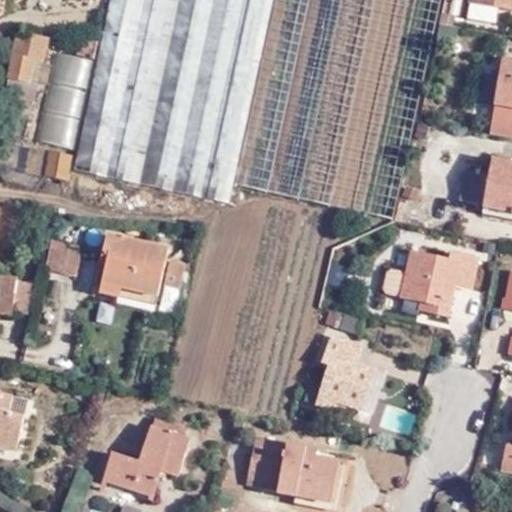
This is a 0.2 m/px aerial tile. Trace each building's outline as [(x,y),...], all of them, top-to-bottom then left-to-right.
[(109,0),(76,192),(229,220),(267,0),(109,0)] [(249,187),(288,0),(278,0),(237,185),(249,187)] [(310,0),(288,0),(249,187),(268,191),(310,0)] [(310,0),(268,191),(299,197),(343,0),(310,0)] [(375,0),(343,0),(299,197),(330,204),(375,0)] [(375,0),(330,204),(361,211),(408,0),(375,0)] [(441,0),(408,0),(361,211),(394,218),(441,0)] [(511,0),(471,0),(469,15),(493,19),(496,4),(511,7),(511,0)] [(14,113),(34,117),(41,86),(30,84),(36,61),(45,62),(51,39),(21,33),(8,97),(16,99),(14,113)] [(80,54),(95,58),(98,43),(95,43),(90,44),(86,46),(82,50),(80,54)] [(38,141),(77,150),(95,63),(57,54),(38,141)] [(511,64),(508,63),(499,109),(493,137),(511,139),(511,64)] [(28,174),(70,182),(75,157),(33,149),(28,174)] [(464,206),(487,210),(511,214),(511,165),(495,162),(492,180),(469,176),(464,206)] [(511,214),(487,210),(485,220),(511,224),(511,214)] [(99,285),(153,297),(163,251),(103,236),(92,284),(99,285)] [(42,272),(56,276),(62,246),(49,243),(42,272)] [(78,250),(62,246),(56,276),(71,279),(78,250)] [(430,308),(451,313),(459,284),(474,288),(482,257),(457,252),(455,258),(417,249),(406,294),(432,300),(430,308)] [(181,262),(162,258),(156,284),(175,287),(181,262)] [(13,313),(30,316),(35,285),(18,282),(18,278),(3,275),(0,291),(0,316),(12,318),(13,313)] [(151,306),(153,297),(99,285),(97,294),(151,306)] [(337,406),(365,414),(379,374),(360,368),(366,349),(335,340),(326,368),(332,370),(320,407),(335,411),(337,406)] [(12,417),(15,401),(0,396),(0,449),(19,454),(27,421),(12,417)] [(30,404),(15,401),(12,417),(27,421),(30,404)] [(412,434),(416,411),(386,406),(382,428),(412,434)] [(155,422),(152,430),(186,441),(189,433),(155,422)] [(186,441),(152,430),(140,466),(114,458),(105,484),(155,499),(164,474),(179,479),(191,443),(186,441)] [(309,456),(310,448),(259,437),(250,481),(282,488),(281,494),(335,504),(343,463),(318,459),(309,456)] [(320,450),(310,448),(309,456),(318,459),(320,450)] [(349,464),(343,463),(335,504),(341,505),(349,464)] [(249,487),(281,494),(282,488),(250,481),(249,487)]
